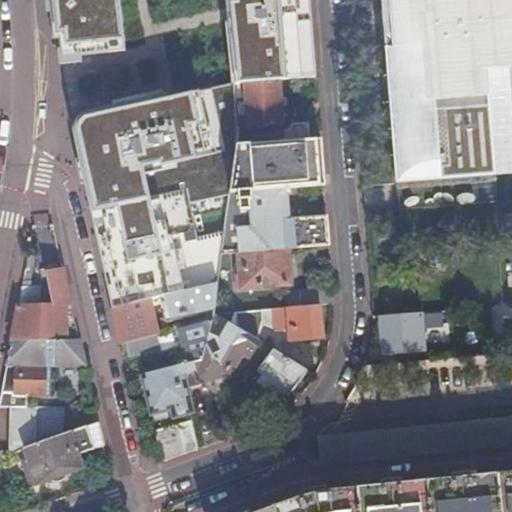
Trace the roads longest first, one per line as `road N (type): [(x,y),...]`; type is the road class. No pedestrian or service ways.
road 1 (residential): [(329,0),(348,324),(326,385),(300,425),(129,495)]
road 2 (residential): [(129,495),(108,426),(67,198),(14,173)]
road 3 (residential): [(14,173),(26,67),(21,0)]
